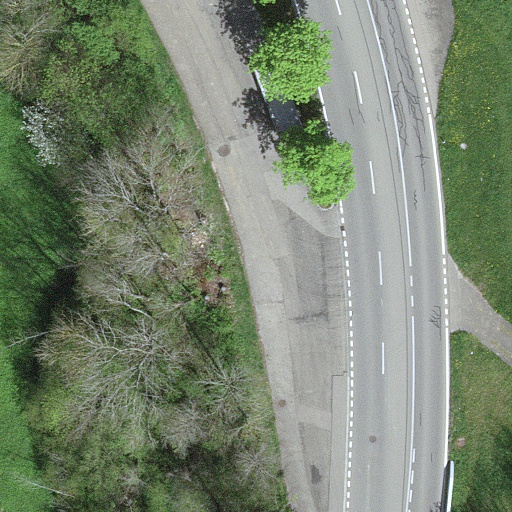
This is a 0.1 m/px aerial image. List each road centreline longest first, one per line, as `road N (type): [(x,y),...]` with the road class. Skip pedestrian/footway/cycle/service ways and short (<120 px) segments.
road 1 (primary): [(359,0),(398,190),(403,365),(394,511)]
road 2 (track): [(402,292),(458,303),(511,348)]
